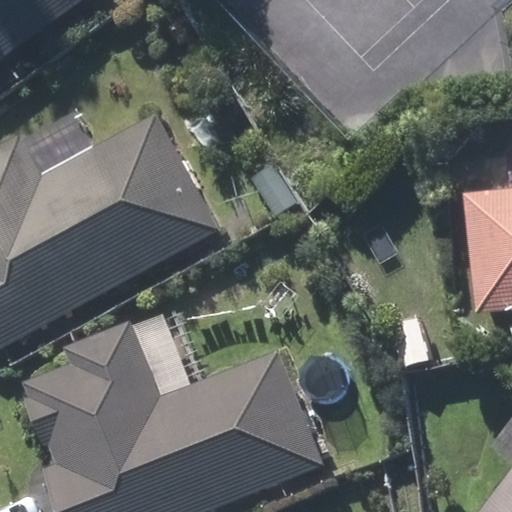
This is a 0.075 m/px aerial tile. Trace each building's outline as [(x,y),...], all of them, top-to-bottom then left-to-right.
[(0,0),(0,71),(98,0),(0,0)] [(0,357),(231,232),(169,120),(109,153),(90,117),(38,146),(35,140),(0,158),(0,357)] [(263,183),(288,218),(306,207),(280,171),(263,183)] [(511,195),(477,199),(488,318),(511,315),(511,195)] [(399,331),(410,370),(440,362),(430,323),(399,331)] [(75,511),(222,511),(335,466),(290,356),(174,403),(144,329),(82,353),(89,370),(41,389),(48,404),(42,407),(60,450),(66,447),(74,468),(60,475),(75,511)] [(467,364),(468,392),(489,391),(489,362),(467,364)] [(511,511),(511,492),(496,511),(511,511)]
